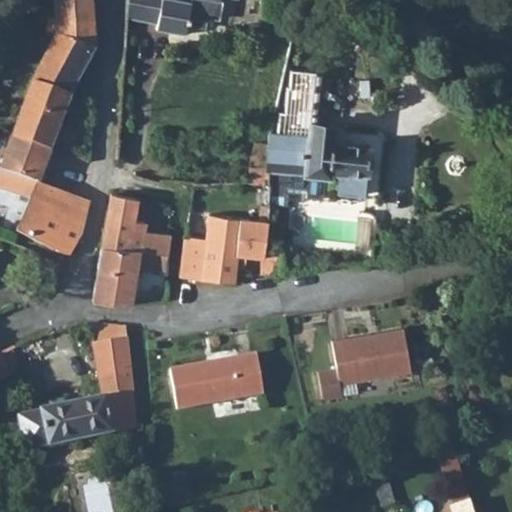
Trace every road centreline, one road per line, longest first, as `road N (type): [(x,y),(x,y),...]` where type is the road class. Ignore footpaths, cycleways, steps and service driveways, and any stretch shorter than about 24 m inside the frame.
road 1 (residential): [(53,312),(144,314),(256,288),(422,273)]
road 2 (residential): [(53,312),(89,245),(103,166),(106,0)]
